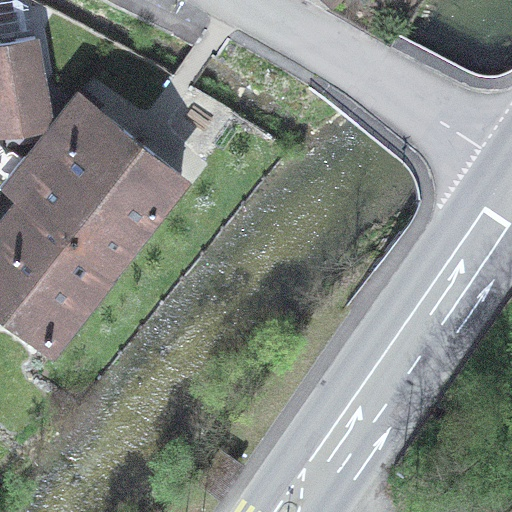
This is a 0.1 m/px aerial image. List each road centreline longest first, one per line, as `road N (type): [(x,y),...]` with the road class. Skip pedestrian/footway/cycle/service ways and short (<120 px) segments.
road 1 (primary): [(511,195),(287,511)]
road 2 (residential): [(466,133),(243,0)]
